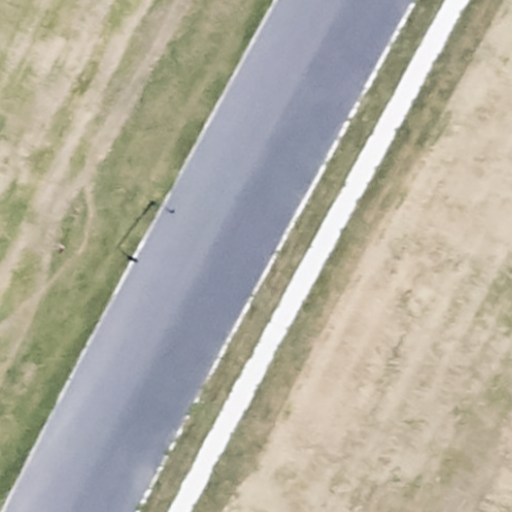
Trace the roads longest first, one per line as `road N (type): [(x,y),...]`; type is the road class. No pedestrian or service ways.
road 1 (residential): [(344,0),(167,316),(71,511)]
road 2 (unknown): [(128,395),(0,333)]
